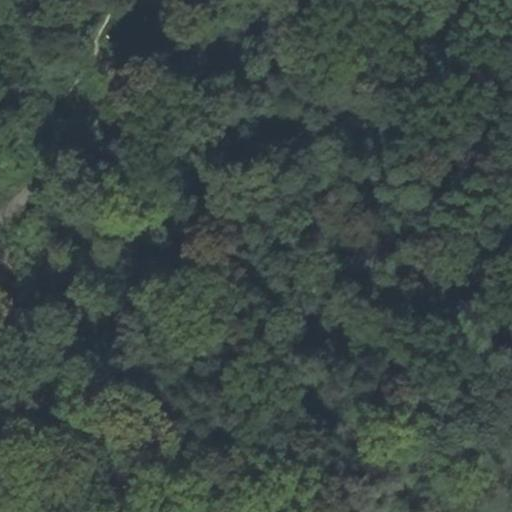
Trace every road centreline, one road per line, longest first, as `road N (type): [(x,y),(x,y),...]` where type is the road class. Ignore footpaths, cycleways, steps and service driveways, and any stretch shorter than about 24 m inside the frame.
road 1 (track): [(0,217),(99,118),(173,0)]
road 2 (unknown): [(0,157),(71,88),(122,0)]
